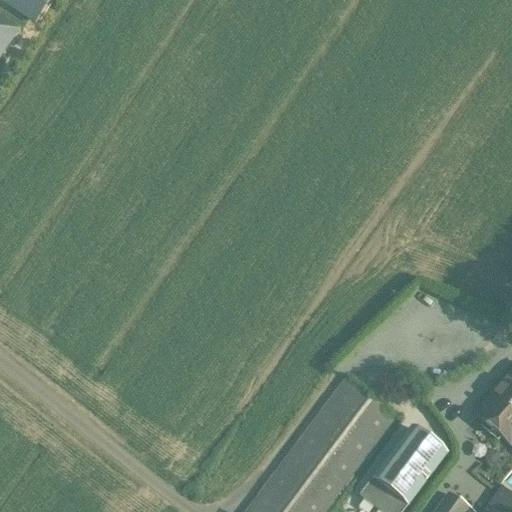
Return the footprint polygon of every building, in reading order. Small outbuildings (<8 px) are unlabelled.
[(1,0),(0,3),(0,4),(21,17),(32,0),(1,0)] [(0,41),(13,23),(0,14),(0,41)] [(511,370),(473,416),(511,448),(511,451),(511,452),(511,370)] [(325,511),(396,419),(346,380),(246,511),(325,511)] [(411,429),(359,498),(377,511),(403,511),(446,456),(411,429)] [(511,473),(501,486),(511,495),(511,473)] [(485,511),(511,511),(511,505),(497,494),(485,511)] [(470,511),(448,495),(435,511),(470,511)]
